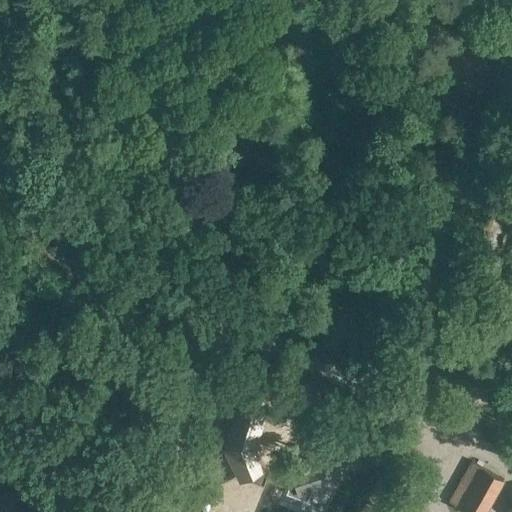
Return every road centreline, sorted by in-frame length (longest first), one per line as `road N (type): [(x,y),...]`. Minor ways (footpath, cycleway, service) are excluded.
road 1 (track): [(403,435),(61,269)]
road 2 (unclassified): [(148,511),(187,408),(172,380),(61,269),(0,239)]
road 3 (track): [(403,435),(403,417),(511,188)]
